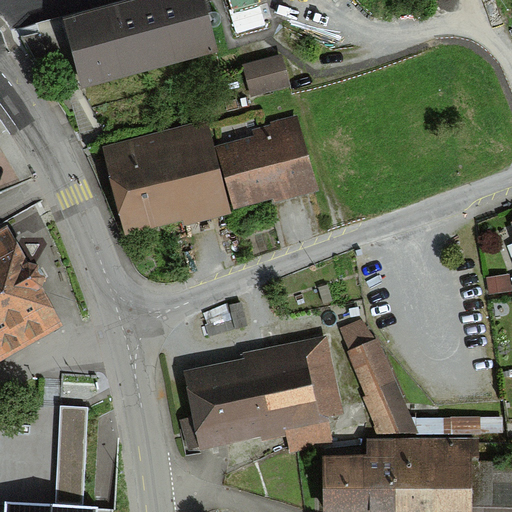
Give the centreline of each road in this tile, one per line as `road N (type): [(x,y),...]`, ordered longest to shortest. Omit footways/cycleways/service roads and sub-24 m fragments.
road 1 (residential): [(121,329),(511,182)]
road 2 (tertiary): [(121,329),(160,511)]
road 3 (tertiary): [(63,175),(117,318)]
road 4 (residential): [(0,375),(117,318)]
road 5 (tertiary): [(0,72),(63,175)]
